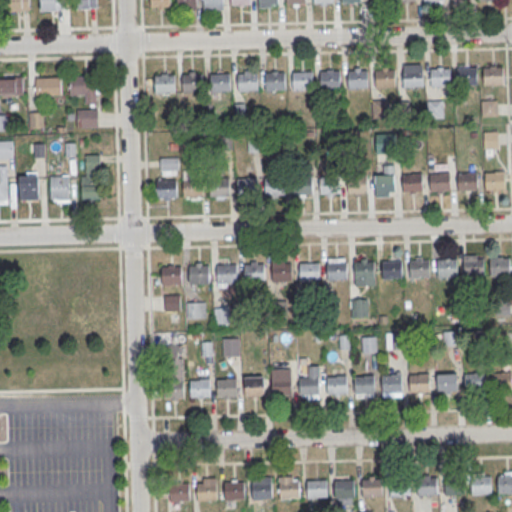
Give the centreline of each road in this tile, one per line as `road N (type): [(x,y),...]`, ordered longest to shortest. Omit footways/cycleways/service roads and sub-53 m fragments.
road 1 (residential): [(125,0),(139,511)]
road 2 (residential): [(511,224),(0,236)]
road 3 (residential): [(511,33),(0,45)]
road 4 (residential): [(511,433),(138,442)]
